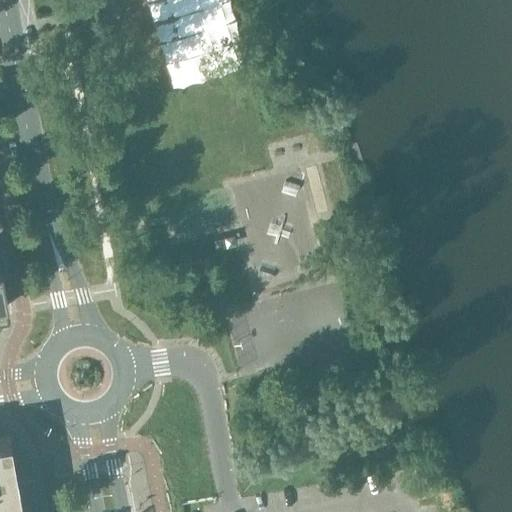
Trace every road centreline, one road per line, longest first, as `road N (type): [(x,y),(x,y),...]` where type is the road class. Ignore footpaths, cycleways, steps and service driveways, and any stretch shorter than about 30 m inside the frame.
road 1 (residential): [(0,170),(25,304),(14,389)]
road 2 (tertiary): [(44,217),(3,0)]
road 3 (tertiary): [(95,331),(44,217)]
road 4 (tertiary): [(44,217),(62,336)]
